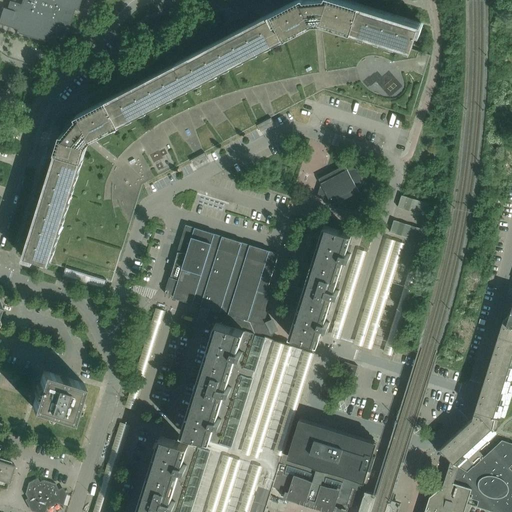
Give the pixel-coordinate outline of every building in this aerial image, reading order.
[(3,8),(0,18),(0,24),(3,25),(3,24),(18,29),(16,33),(17,33),(17,32),(62,46),(62,47),(63,47),(73,16),(73,14),(72,13),(73,9),(75,10),(78,11),(78,10),(77,10),(80,0),(10,0),(10,1),(8,5),(7,9),(3,8)] [(192,86),(272,44),(315,22),(322,21),(412,49),(417,33),(420,24),(389,14),(389,15),(360,6),(360,5),(342,0),(301,0),(276,14),(275,13),(247,27),(247,28),(220,42),(179,63),(192,86)] [(431,55),(412,49),(322,21),(315,22),(272,44),(192,86),(94,138),(89,143),(51,263),(66,268),(107,280),(113,282),(143,184),(199,155),(325,89),(412,117),(431,55)] [(192,86),(179,63),(136,86),(109,100),(108,100),(81,114),(78,110),(67,116),(62,122),(58,134),(61,135),(58,144),(61,145),(54,166),(55,166),(46,195),(45,195),(26,255),(51,263),(89,143),(94,138),(192,86)] [(352,168),(348,169),(345,165),(319,179),(321,183),(317,197),(331,201),(333,205),(359,191),(357,187),(361,184),(362,180),(362,176),(360,172),(356,169),(352,168)] [(404,209),(407,197),(402,195),(398,207),(404,209)] [(410,211),(413,199),(407,197),(404,209),(410,211)] [(415,212),(419,200),(413,199),(410,211),(415,212)] [(421,214),(425,202),(419,200),(415,212),(421,214)] [(427,216),(430,204),(425,202),(421,214),(427,216)] [(396,234),(400,222),(394,220),(390,232),(396,234)] [(402,235),(405,224),(400,222),(396,234),(402,235)] [(407,237),(411,225),(405,224),(402,235),(407,237)] [(265,511),(273,487),(283,490),(281,495),(334,511),(336,507),(346,510),(352,491),(353,488),(360,491),(363,480),(364,480),(364,479),(367,468),(372,469),(376,456),(373,455),(377,442),(300,418),(293,440),(295,440),(292,448),(293,448),(291,452),(285,450),(315,352),(287,343),(272,339),(272,338),(274,333),(273,331),(275,329),(275,326),(274,324),(271,322),(268,323),(267,321),(264,320),(274,288),(269,286),(279,254),(186,225),(165,293),(166,293),(174,295),(174,296),(175,296),(192,301),(192,302),(193,302),(194,301),(202,304),(201,305),(203,305),(208,306),(205,316),(204,320),(216,323),(182,433),(187,435),(185,443),(161,436),(136,511),(265,511)] [(349,260),(351,254),(348,253),(350,246),(349,246),(353,234),(324,225),(313,262),(341,271),(345,258),(349,260)] [(413,239),(417,227),(411,225),(407,237),(413,239)] [(419,241),(423,229),(417,227),(413,239),(419,241)] [(424,243),(428,231),(423,229),(419,241),(424,243)] [(338,296),(340,291),(336,290),(338,283),(337,283),(341,271),(313,262),(301,299),(329,308),(333,295),(338,296)] [(107,280),(66,268),(63,276),(105,289),(107,280)] [(330,323),(325,321),(329,308),(301,299),(290,336),(318,345),(321,333),(323,334),(325,327),(328,328),(330,323)] [(472,418),(471,420),(485,436),(494,428),(495,430),(496,429),(494,427),(497,425),(498,424),(501,416),(511,380),(511,308),(510,314),(506,312),(472,418)] [(354,380),(358,366),(345,362),(340,376),(354,380)] [(72,419),(80,395),(84,383),(43,370),(32,407),(72,419)] [(125,406),(135,409),(138,400),(128,397),(125,406)] [(430,496),(426,509),(436,511),(464,511),(467,504),(471,491),(478,493),(487,484),(511,510),(511,469),(510,467),(511,464),(511,442),(502,440),(484,456),(479,451),(489,441),(487,438),(485,436),(471,420),(441,447),(440,446),(436,450),(440,455),(443,456),(450,463),(442,488),(441,488),(430,496)] [(0,459),(0,479),(9,482),(14,464),(0,459)] [(61,504),(63,494),(61,489),(59,491),(55,484),(43,480),(40,482),(38,478),(29,483),(25,494),(28,498),(33,508),(45,511),(47,506),(50,507),(54,505),(55,502),(61,504)]
